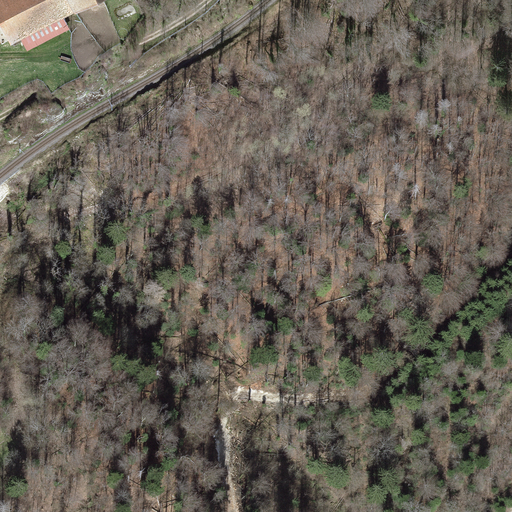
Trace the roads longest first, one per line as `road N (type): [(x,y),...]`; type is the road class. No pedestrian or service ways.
road 1 (track): [(0,267),(49,222),(187,186),(262,148),(360,62),(454,0)]
road 2 (track): [(231,511),(222,442),(231,400),(366,396),(511,249)]
road 3 (track): [(208,0),(153,39),(0,118)]
road 4 (track): [(439,511),(467,483),(511,396)]
